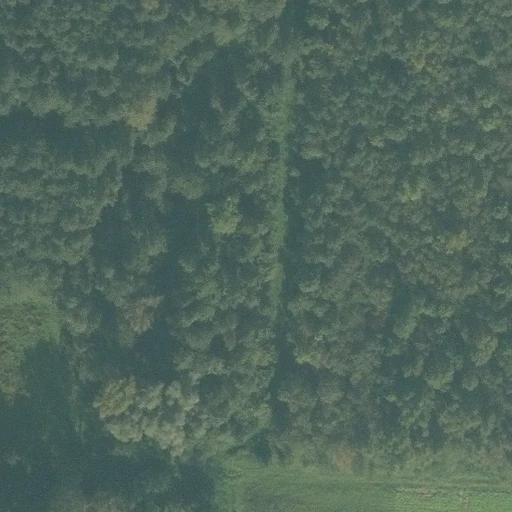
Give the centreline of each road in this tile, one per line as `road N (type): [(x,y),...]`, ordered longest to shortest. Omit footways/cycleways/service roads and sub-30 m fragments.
road 1 (track): [(250,466),(511,480)]
road 2 (track): [(0,463),(123,474),(250,466)]
